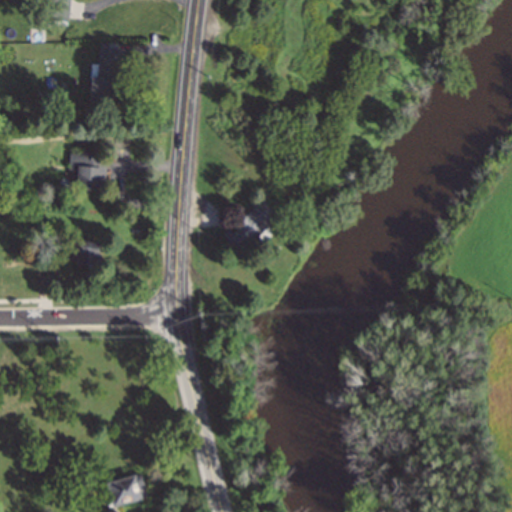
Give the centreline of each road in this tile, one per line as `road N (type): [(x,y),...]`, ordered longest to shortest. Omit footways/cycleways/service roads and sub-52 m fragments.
road 1 (secondary): [(217,511),(175,320),(195,0)]
road 2 (residential): [(0,320),(175,320)]
